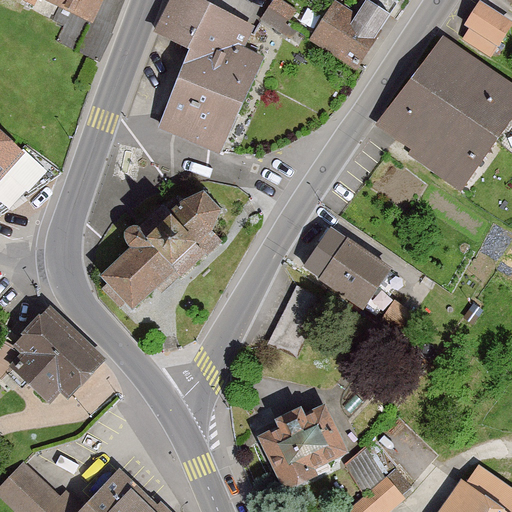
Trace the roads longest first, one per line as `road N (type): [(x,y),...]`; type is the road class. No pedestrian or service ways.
road 1 (tertiary): [(312,184),(208,370),(170,411)]
road 2 (tertiary): [(436,0),(312,184)]
road 3 (residential): [(99,131),(234,171),(312,184)]
road 4 (tertiary): [(170,411),(67,276)]
road 5 (tertiary): [(99,131),(67,235),(67,276)]
road 6 (tertiary): [(147,0),(99,131)]
